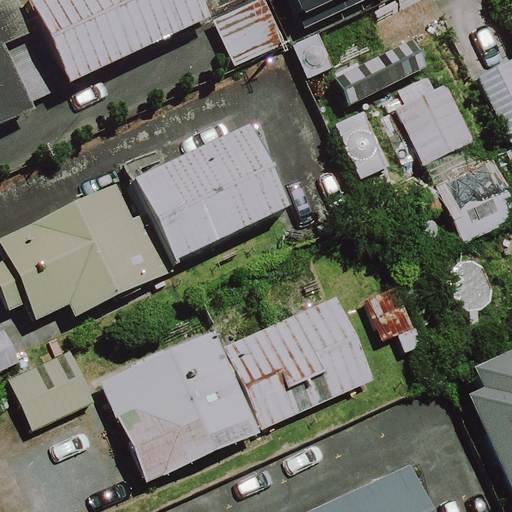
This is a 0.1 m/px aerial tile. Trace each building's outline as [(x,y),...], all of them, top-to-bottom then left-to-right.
[(0,0),(0,131),(25,120),(0,66),(0,55),(28,42),(8,0),(0,0)] [(47,0),(18,14),(58,100),(200,34),(184,0),(47,0)] [(280,0),(295,29),(357,0),(280,0)] [(208,28),(230,74),(280,51),(259,5),(208,28)] [(473,83),(505,151),(511,147),(511,77),(507,67),(473,83)] [(392,117),(418,174),(469,150),(442,93),(392,117)] [(280,223),(240,139),(124,193),(139,224),(164,277),(280,223)] [(432,197),(457,251),(511,225),(511,220),(489,170),(432,197)] [(166,281),(164,277),(139,224),(126,230),(110,195),(0,246),(0,316),(3,322),(19,315),(27,331),(62,315),(67,327),(166,281)] [(414,356),(393,295),(359,307),(374,351),(390,345),(396,362),(414,356)] [(369,388),(332,306),(219,356),(256,437),(369,388)] [(0,376),(14,370),(0,340),(0,376)] [(94,394),(140,492),(254,439),(208,342),(94,394)] [(3,387),(27,439),(89,411),(65,358),(3,387)] [(473,403),(459,410),(506,511),(511,511),(511,359),(463,382),(473,403)] [(414,511),(400,481),(332,511),(414,511)]
